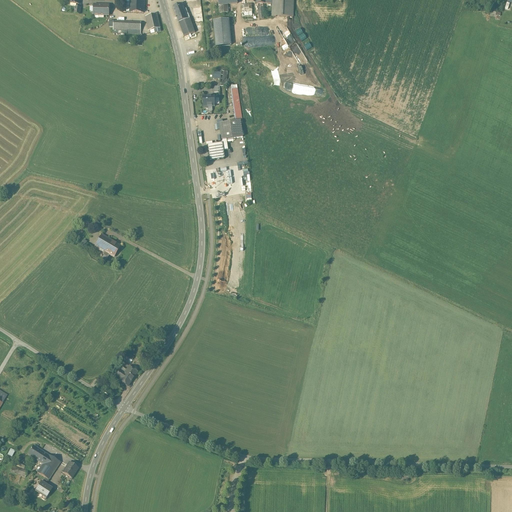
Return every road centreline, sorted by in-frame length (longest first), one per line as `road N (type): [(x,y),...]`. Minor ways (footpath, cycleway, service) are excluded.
road 1 (secondary): [(162,0),(180,71),(201,255),(182,319),(124,406)]
road 2 (unclassified): [(124,406),(241,457),(511,466)]
road 3 (unclassified): [(0,327),(124,406)]
